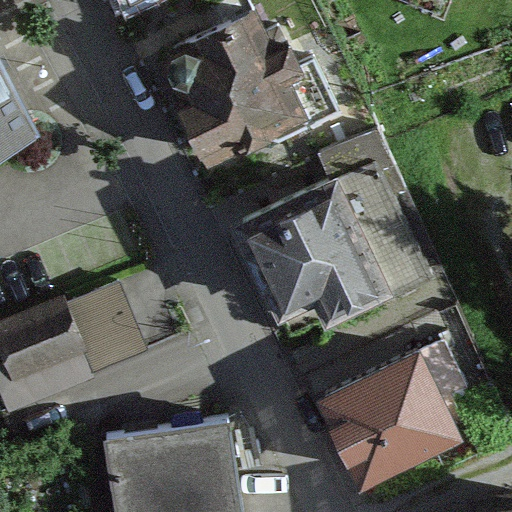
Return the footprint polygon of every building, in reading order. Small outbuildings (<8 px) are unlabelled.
[(286,11),(179,60),(228,166),(335,117),(286,11)] [(0,155),(41,133),(0,29),(0,155)] [(372,170),(261,221),(309,326),(421,275),(372,170)] [(151,335),(122,274),(0,329),(0,358),(18,397),(151,335)] [(439,347),(338,396),(378,480),(479,431),(439,347)] [(248,511),(234,416),(109,436),(120,511),(248,511)] [(511,511),(511,497),(481,499),(481,511),(511,511)]
